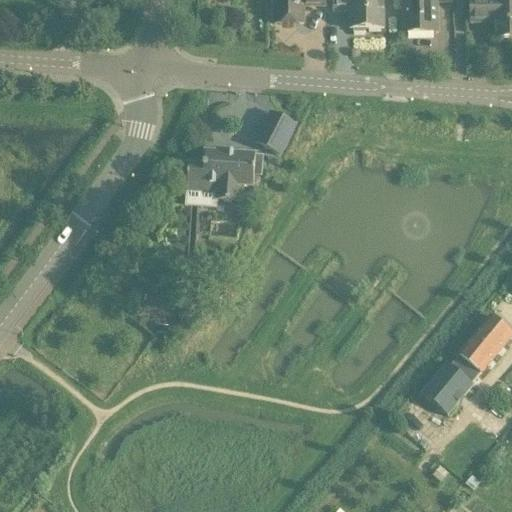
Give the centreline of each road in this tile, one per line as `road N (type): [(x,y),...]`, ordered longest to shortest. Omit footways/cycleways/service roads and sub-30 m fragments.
road 1 (tertiary): [(511,97),(185,71),(151,56)]
road 2 (tertiary): [(133,78),(141,127),(0,329)]
road 3 (residential): [(133,78),(0,58)]
